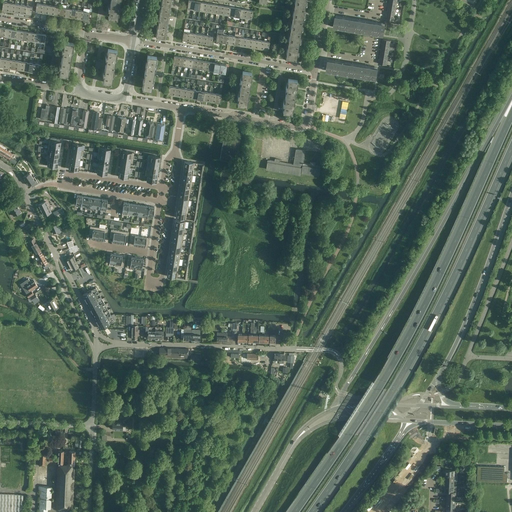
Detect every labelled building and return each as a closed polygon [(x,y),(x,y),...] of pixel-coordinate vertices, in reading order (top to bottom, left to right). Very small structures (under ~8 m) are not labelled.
[(120,1),(111,0),(110,7),(109,7),(108,10),(109,10),(108,17),(113,17),(113,18),(114,18),(114,17),(117,18),(118,11),(119,11),(119,8),(120,1)] [(170,4),(161,2),(160,9),(159,9),(159,12),(160,12),(158,19),(167,20),(168,14),(170,14),(170,11),(169,11),(170,4)] [(294,5),(293,13),(292,18),(302,20),(303,15),(304,15),(304,12),(303,12),(304,7),(294,5)] [(334,27),(350,29),(352,18),(345,17),(343,16),(343,17),(335,16),(334,27)] [(292,18),(290,30),(300,32),(301,27),(302,27),(302,25),(301,24),(302,20),(292,18)] [(350,29),(367,32),(368,21),(361,20),(361,19),(359,19),(352,18),(350,29)] [(167,20),(158,19),(157,25),(156,28),(157,28),(156,35),(165,37),(166,30),(167,30),(167,27),(166,27),(167,20)] [(368,21),(367,32),(383,35),(385,24),(378,23),(378,22),(376,22),(375,22),(368,21)] [(217,33),(216,41),(222,42),(223,34),(224,30),(221,29),(221,30),(218,29),(217,33)] [(290,30),(288,43),(298,45),(299,40),(300,40),(300,37),(299,37),(300,32),(290,30)] [(61,58),(70,59),(71,53),(72,53),(72,50),(73,43),(64,41),(63,48),(62,48),(61,51),(62,51),(61,58)] [(288,43),(286,57),(296,58),(297,52),(298,52),(298,50),(297,49),(298,45),(288,43)] [(105,65),(114,67),(115,60),(116,60),(116,57),(117,50),(108,49),(107,55),(106,55),(105,58),(106,58),(105,65)] [(145,71),(154,73),(155,66),(156,67),(156,64),(155,63),(156,57),(147,55),(146,62),(145,65),(146,65),(145,71)] [(70,59),(61,58),(60,64),(59,64),(59,67),(60,67),(59,74),(68,76),(69,69),(70,66),(69,66),(70,59)] [(328,60),(326,71),(343,73),(345,62),(338,61),(335,60),(335,61),(328,60)] [(343,73),(359,76),(361,65),(354,64),(354,63),(352,63),(345,62),(343,73)] [(226,64),(220,63),(219,71),(225,72),(224,77),(227,77),(228,72),(225,72),(226,64)] [(114,67),(105,65),(104,72),(103,72),(103,74),(104,75),(102,82),(111,83),(112,76),(113,76),(114,73),(113,73),(114,67)] [(361,65),(359,76),(376,79),(378,68),(371,67),(371,66),(368,66),(361,65)] [(154,73),(145,71),(144,78),(143,78),(143,81),(142,88),(151,90),(152,83),(153,83),(154,80),(153,80),(154,73)] [(240,87),(249,89),(250,82),(251,82),(251,79),(250,79),(252,72),(243,71),(241,78),(240,78),(240,80),(241,81),(240,87)] [(286,95),(294,96),(296,90),(297,87),(296,87),(297,80),(288,78),(287,85),(286,85),(286,88),(287,88),(286,95)] [(249,89),(240,87),(239,94),(238,94),(237,97),(238,97),(237,104),(246,105),(247,98),(248,99),(249,96),(248,95),(249,89)] [(294,96),(286,95),(284,101),(283,101),(283,104),(284,104),(283,111),(292,113),(293,106),(294,106),(294,103),(293,103),(294,96)] [(42,107),(40,118),(47,120),(50,104),(46,104),(45,107),(42,107)] [(60,106),(54,105),(53,112),(51,112),(50,118),(52,118),(51,121),(57,122),(60,106)] [(66,107),(62,106),(59,122),(68,123),(69,112),(65,111),(66,107)] [(78,108),(72,107),(70,123),(75,124),(76,120),(78,121),(79,115),(77,114),(78,108)] [(82,118),(80,117),(79,124),(81,124),(81,126),(86,127),(89,109),(83,108),(82,118)] [(100,111),(94,110),(91,128),(97,129),(97,127),(101,128),(102,117),(99,116),(100,111)] [(115,115),(107,114),(106,125),(109,126),(108,130),(112,131),(115,115)] [(115,133),(118,134),(123,134),(126,118),(118,117),(115,133)] [(136,118),(130,117),(129,125),(126,124),(125,132),(128,132),(128,133),(134,134),(136,118)] [(143,119),(138,118),(135,134),(141,135),(141,131),(143,131),(144,127),(142,127),(143,119)] [(154,120),(148,120),(145,136),(152,137),(154,124),(153,124),(154,120)] [(154,140),(157,140),(162,141),(165,124),(157,123),(154,140)] [(241,133),(229,131),(220,129),(219,139),(223,140),(220,158),(219,159),(233,161),(232,161),(233,155),(237,156),(241,133)] [(49,140),(48,145),(60,147),(61,141),(60,141),(60,139),(57,138),(51,137),(50,137),(50,140),(49,140)] [(0,155),(2,157),(5,152),(7,154),(8,152),(0,146),(0,155)] [(266,169),(301,175),(301,172),(319,175),(320,168),(320,166),(315,165),(315,163),(310,162),(309,164),(304,163),(303,163),(305,150),(296,149),(295,157),(293,157),(292,159),(294,160),(294,164),(280,162),(280,159),(275,158),(274,161),(267,160),(267,162),(266,169)] [(11,154),(8,152),(7,154),(5,152),(2,157),(8,161),(11,156),(10,156),(11,154)] [(29,173),(23,177),(28,185),(31,183),(33,186),(38,183),(36,180),(35,181),(29,173)] [(38,204),(43,215),(51,211),(46,201),(38,204)] [(9,209),(14,216),(17,214),(18,214),(20,213),(20,212),(21,212),(15,202),(8,205),(7,204),(3,206),(6,211),(9,209)] [(61,208),(54,212),(57,217),(64,214),(61,208)] [(186,219),(187,213),(177,211),(176,218),(186,219)] [(65,220),(65,219),(60,222),(61,224),(59,224),(61,227),(62,226),(63,229),(68,226),(68,227),(70,226),(67,219),(65,220)] [(174,226),(184,228),(185,222),(186,222),(186,221),(175,220),(174,226)] [(29,228),(28,225),(19,230),(21,233),(24,231),(29,228)] [(50,227),(53,234),(56,232),(57,234),(60,233),(59,232),(62,231),(60,228),(59,226),(57,227),(55,225),(50,227)] [(94,239),(97,240),(99,228),(90,226),(89,235),(92,235),(91,238),(94,239)] [(108,229),(99,228),(97,240),(100,240),(103,240),(104,237),(107,237),(108,229)] [(115,243),(118,243),(120,231),(111,229),(110,238),(113,238),(112,242),(115,242),(115,243)] [(120,231),(118,243),(121,244),(121,243),(124,243),(125,240),(128,241),(129,232),(120,231)] [(136,246),(139,246),(141,236),(132,235),(131,241),(134,242),(133,245),(136,245),(136,246)] [(145,243),(148,244),(149,238),(141,236),(139,246),(142,247),(142,246),(145,247),(145,243)] [(29,241),(36,254),(41,251),(37,245),(34,239),(29,241)] [(72,252),(73,252),(74,255),(75,255),(76,257),(80,254),(78,250),(78,249),(76,245),(68,248),(70,253),(72,252)] [(36,254),(40,260),(44,266),(47,264),(48,264),(41,251),(36,254)] [(115,266),(116,254),(113,253),(113,254),(111,253),(110,257),(107,256),(106,265),(115,266)] [(120,254),(116,254),(115,266),(123,267),(125,259),(122,258),(122,255),(119,255),(120,254)] [(69,265),(75,261),(73,256),(66,259),(69,265)] [(135,269),(137,257),(134,256),(134,257),(131,256),(131,260),(128,259),(127,268),(135,269)] [(140,257),(137,257),(135,269),(144,271),(146,262),(143,262),(143,258),(140,258),(140,257)] [(69,265),(72,270),(78,267),(75,261),(69,265)] [(37,286),(34,280),(30,282),(27,284),(27,285),(26,285),(30,291),(26,293),(28,297),(33,294),(31,290),(37,286)] [(88,292),(82,295),(85,299),(86,300),(99,293),(96,287),(91,290),(90,290),(87,291),(88,292)] [(99,293),(86,300),(86,301),(89,306),(102,299),(99,293)] [(58,308),(53,299),(47,302),(44,304),(49,312),(52,311),(58,308)] [(102,299),(89,306),(91,310),(92,311),(105,304),(102,299)] [(105,304),(92,311),(92,313),(94,317),(108,310),(105,304)] [(108,310),(94,317),(96,322),(97,323),(111,315),(108,310)] [(111,315),(97,323),(98,324),(100,329),(106,326),(109,325),(109,324),(114,321),(111,315)] [(231,338),(236,338),(236,332),(237,332),(237,323),(232,323),(230,323),(228,323),(228,327),(230,327),(230,328),(231,328),(231,330),(229,330),(229,332),(231,332),(232,332),(231,338)] [(154,339),(155,330),(155,331),(148,331),(148,326),(145,326),(145,333),(147,333),(147,338),(154,339)] [(181,329),(181,334),(183,334),(183,339),(183,340),(192,340),(192,334),(192,326),(187,326),(187,327),(184,327),(184,329),(181,329)] [(162,339),(162,338),(162,335),(163,335),(163,330),(155,330),(154,339),(162,339)] [(227,333),(224,333),(216,333),(216,341),(227,341),(227,333)] [(188,355),(188,349),(159,348),(159,357),(187,357),(187,355),(188,355)] [(284,354),(279,354),(274,353),(274,362),(283,363),(284,354)] [(67,456),(67,457),(68,458),(68,465),(75,465),(76,451),(75,451),(68,451),(68,456),(67,456)] [(40,452),(39,466),(40,466),(45,466),(45,461),(52,462),(53,458),(45,458),(45,452),(40,452)] [(477,477),(506,479),(507,470),(504,470),(504,464),(477,463),(477,477)] [(55,495),(55,496),(56,496),(56,509),(72,510),(73,510),(75,465),(68,465),(63,464),(63,465),(58,464),(57,467),(56,495),(55,495)] [(38,491),(40,491),(38,511),(42,511),(43,508),(45,508),(45,500),(51,501),(52,487),(39,486),(38,491)] [(0,511),(22,511),(23,495),(0,494),(0,511)] [(47,511),(48,508),(51,508),(51,501),(45,500),(45,508),(43,508),(42,511),(47,511)]
